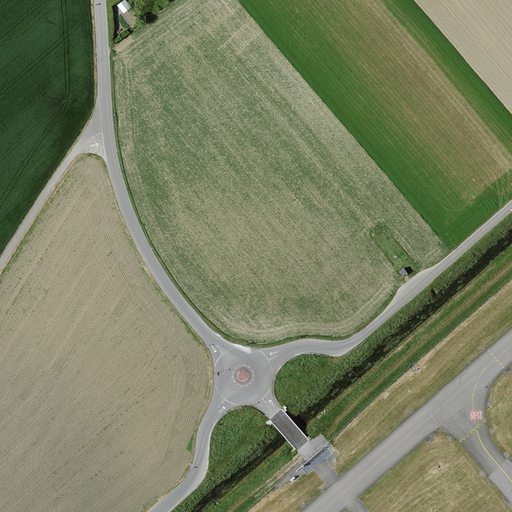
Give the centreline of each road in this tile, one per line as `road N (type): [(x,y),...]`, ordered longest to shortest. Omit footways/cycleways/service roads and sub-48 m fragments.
road 1 (tertiary): [(98,0),(122,198),(156,270),(229,360)]
road 2 (tertiary): [(511,204),(353,342),(295,348),(260,365)]
road 3 (track): [(108,130),(70,158),(0,267)]
road 4 (unclassified): [(256,390),(361,511)]
road 5 (tertiary): [(231,391),(207,425),(197,473),(158,511)]
